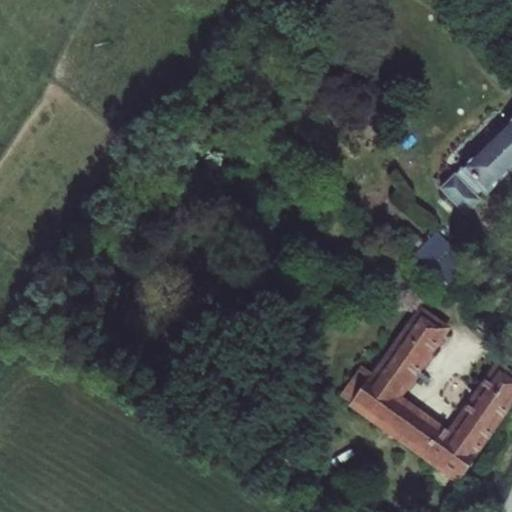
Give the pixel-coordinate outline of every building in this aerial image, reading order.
[(511,123),(442,192),(464,215),(478,202),(474,198),(481,191),(485,195),(511,168),(511,123)] [(389,223),(381,231),(394,244),(399,240),(402,235),(389,223)] [(407,230),(402,235),(399,240),(416,255),(425,247),(407,230)] [(425,247),(416,255),(448,285),(466,263),(436,234),(425,247)] [(353,407),(455,480),(462,470),(466,469),(466,465),(511,400),(511,377),(499,368),(449,437),(396,399),(445,330),(421,312),(375,377),(353,407)] [(340,398),(353,407),(375,377),(362,368),(340,398)]
